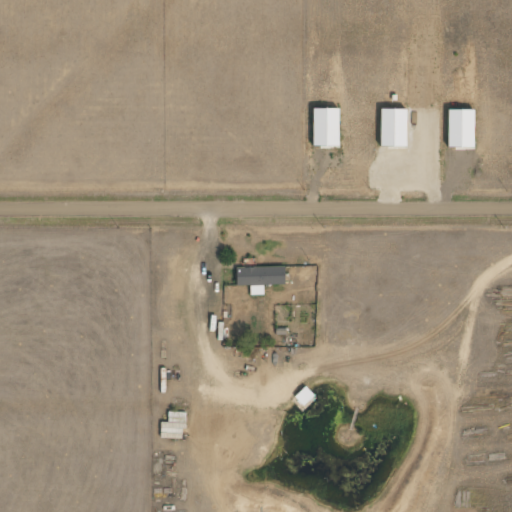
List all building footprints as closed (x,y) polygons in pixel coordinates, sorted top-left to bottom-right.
[(307,146),(333,146),(333,109),(307,109),(307,146)] [(375,146),(401,147),(401,109),(375,109),(375,146)] [(468,147),(469,110),(443,110),(442,147),(468,147)] [(234,286),(282,285),(281,266),(233,268),(234,286)] [(313,402),(304,387),(291,394),(299,409),(313,402)]
